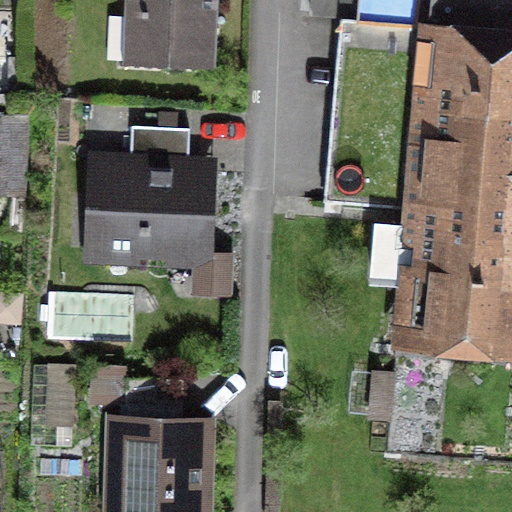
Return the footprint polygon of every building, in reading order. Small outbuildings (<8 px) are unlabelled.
[(236,0),(133,0),(131,69),(234,73),(236,0)] [(358,0),(314,0),(313,16),(357,19),(358,0)] [(511,38),(344,24),(328,212),(405,218),(393,361),(511,371),(511,38)] [(220,167),(95,161),(90,268),(215,274),(220,167)] [(136,333),(137,289),(56,286),(54,331),(136,333)] [(185,385),(143,384),(142,405),(184,407),(185,385)] [(210,511),(214,426),(114,422),(109,511),(210,511)]
